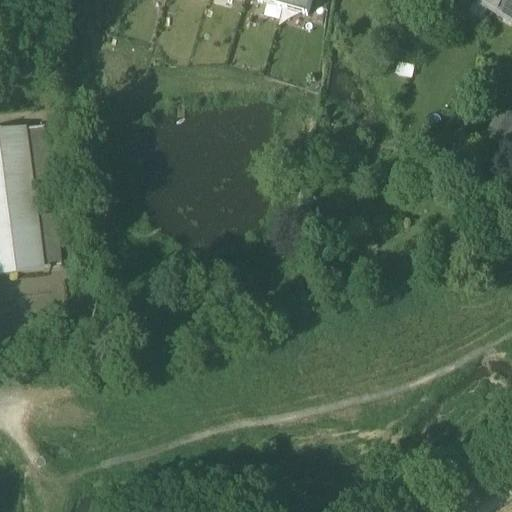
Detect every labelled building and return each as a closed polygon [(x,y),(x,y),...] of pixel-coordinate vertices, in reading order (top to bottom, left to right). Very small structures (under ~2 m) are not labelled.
[(286,0),(260,0),(259,5),(283,12),(286,0)] [(312,0),(286,0),(283,12),(307,19),(312,0)] [(437,0),(437,1),(451,10),(457,0),(437,0)] [(511,0),(467,0),(511,28),(511,0)] [(511,134),(499,125),(495,137),(508,146),(511,134)] [(42,130),(0,135),(0,278),(40,273),(40,275),(46,274),(46,272),(59,270),(59,269),(57,269),(41,131),(42,131),(42,130)]
